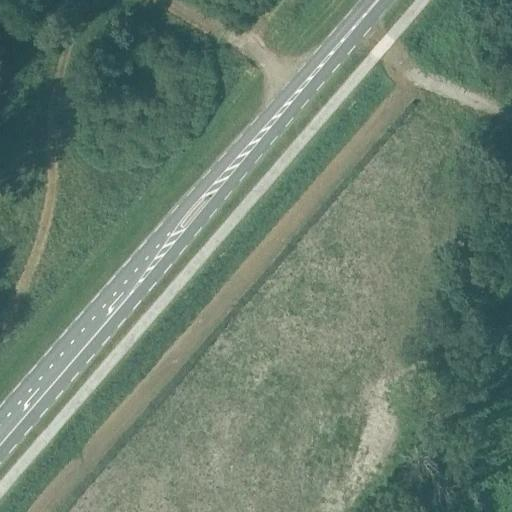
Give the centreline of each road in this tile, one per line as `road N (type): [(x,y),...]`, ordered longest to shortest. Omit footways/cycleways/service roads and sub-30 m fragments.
road 1 (primary): [(0,435),(377,0)]
road 2 (track): [(161,0),(304,83)]
